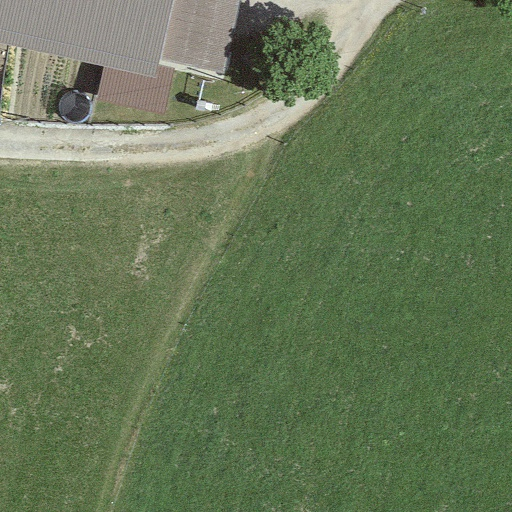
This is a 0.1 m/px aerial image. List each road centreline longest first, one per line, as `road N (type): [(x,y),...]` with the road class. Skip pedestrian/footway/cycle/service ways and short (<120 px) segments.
road 1 (track): [(370,0),(329,76),(245,139),(0,138)]
road 2 (track): [(245,139),(92,511)]
